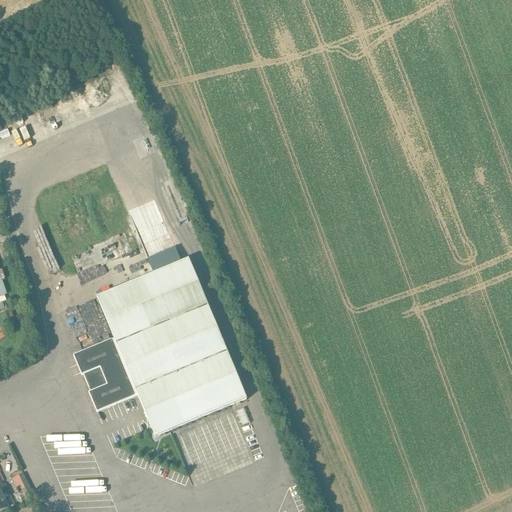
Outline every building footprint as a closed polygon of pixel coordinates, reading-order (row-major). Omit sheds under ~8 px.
[(102,108),(90,113),(92,119),(104,114),(102,108)] [(85,167),(109,159),(106,151),(82,159),(85,167)] [(71,191),(90,183),(85,171),(66,179),(71,191)] [(95,264),(130,255),(125,235),(89,244),(95,264)] [(77,269),(94,261),(89,250),(72,258),(77,269)] [(97,413),(133,398),(138,396),(155,438),(247,400),(189,261),(97,299),(114,340),(74,357),(82,376),(86,375),(93,392),(89,394),(97,413)] [(12,480),(15,486),(16,488),(23,485),(27,495),(25,495),(27,500),(34,496),(33,494),(23,474),(12,480)] [(5,490),(0,479),(0,511),(8,508),(1,492),(5,490)]
